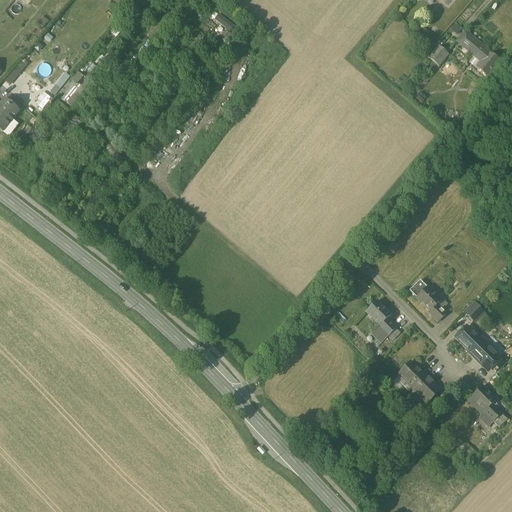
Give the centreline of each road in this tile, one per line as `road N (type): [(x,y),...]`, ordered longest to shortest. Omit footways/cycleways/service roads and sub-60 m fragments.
road 1 (track): [(170,0),(245,64),(227,105),(157,183),(106,142)]
road 2 (primary): [(235,398),(179,340),(0,195)]
road 3 (unclassified): [(511,86),(358,261)]
road 4 (unclassified): [(358,261),(235,398)]
road 5 (unclassified): [(358,261),(469,381)]
road 6 (primary): [(342,511),(235,398)]
